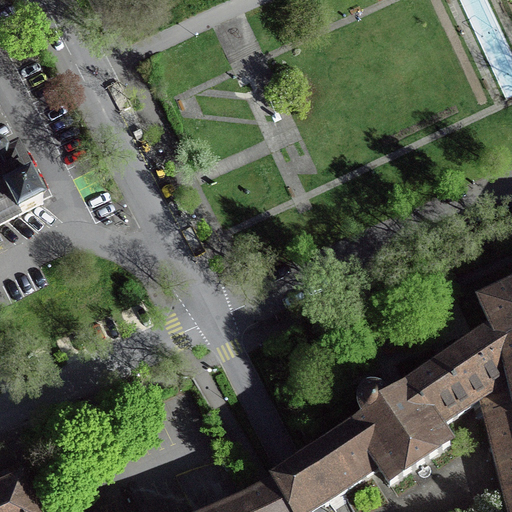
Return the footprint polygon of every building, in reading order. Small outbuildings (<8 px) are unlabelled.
[(0,226),(42,205),(15,153),(5,159),(6,154),(4,150),(1,147),(0,147),(0,226)] [(503,361),(511,357),(511,287),(477,304),(490,332),(503,361)] [(511,511),(511,357),(503,361),(490,332),(408,388),(388,401),(384,395),(378,391),(370,391),(364,393),(358,398),(356,406),(357,413),(361,419),(309,454),(294,465),(271,480),(272,483),(290,511),(319,511),(328,506),(329,507),(332,504),(331,503),(339,498),(340,499),(343,497),(342,495),(378,471),(389,487),(449,447),(438,431),(480,404),(486,426),(507,511),(511,511)] [(5,478),(0,480),(0,511),(35,511),(18,472),(5,478)] [(290,511),(272,483),(245,501),(224,511),(290,511)]
